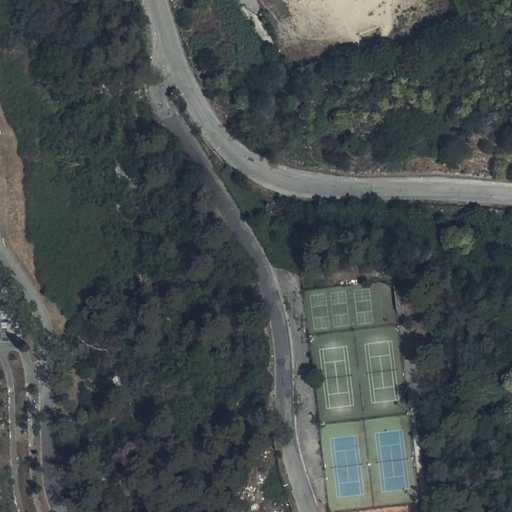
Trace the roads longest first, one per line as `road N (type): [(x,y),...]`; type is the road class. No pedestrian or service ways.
road 1 (unclassified): [(312,511),(290,443),(277,297),(244,228),(157,103),(167,55)]
road 2 (unclassified): [(511,197),(306,190),(258,172),(203,120),(167,55)]
